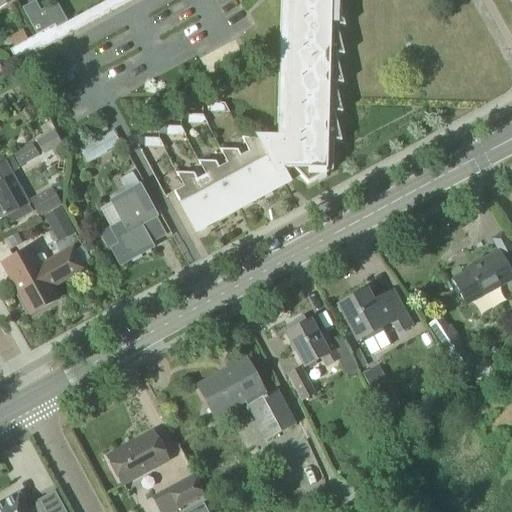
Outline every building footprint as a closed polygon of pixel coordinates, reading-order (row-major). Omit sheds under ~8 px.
[(0,0),(0,9),(13,2),(12,0),(0,0)] [(113,0),(106,4),(112,13),(119,9),(114,0),(113,0)] [(114,0),(119,9),(127,5),(124,0),(114,0)] [(276,174),(277,174),(282,171),(293,171),(307,185),(332,172),(332,143),(340,143),(333,114),(341,114),(334,85),(342,86),(335,57),(343,57),(336,28),(344,28),(336,0),(279,0),(275,141),(258,140),(276,174)] [(28,20),(36,36),(65,20),(57,4),(40,13),(28,20)] [(112,13),(106,4),(98,8),(104,18),(112,13)] [(91,12),(96,22),(104,18),(98,8),(91,12)] [(83,16),(88,26),(96,22),(91,12),(83,16)] [(83,16),(75,20),(80,30),(88,26),(83,16)] [(67,24),(72,35),(80,30),(75,20),(67,24)] [(72,35),(67,24),(59,29),(65,39),(72,35)] [(51,33),(57,43),(65,39),(59,29),(51,33)] [(43,37),(49,47),(57,43),(51,33),(43,37)] [(49,47),(43,37),(35,41),(41,51),(49,47)] [(35,41),(28,45),(33,56),(41,51),(35,41)] [(33,56),(28,45),(20,49),(25,60),(33,56)] [(20,49),(12,54),(17,64),(25,60),(20,49)] [(229,113),(224,104),(210,103),(209,113),(229,113)] [(207,125),(202,116),(188,115),(188,125),(207,125)] [(102,135),(108,132),(104,125),(98,128),(102,135)] [(186,137),(180,127),(166,127),(166,137),(186,137)] [(85,162),(105,151),(104,149),(118,142),(112,132),(79,150),(85,162)] [(61,146),(54,133),(37,143),(44,155),(61,146)] [(164,149),(159,139),(144,139),(144,148),(164,149)] [(276,174),(258,140),(241,140),(248,153),(240,158),(239,158),(259,194),(258,195),(260,199),(275,191),(273,187),(281,182),(277,174),(276,174)] [(31,146),(13,156),(19,168),(38,158),(31,146)] [(239,158),(240,158),(236,152),(219,151),(226,165),(218,170),(217,170),(237,206),(236,207),(239,211),(254,202),(251,198),(258,195),(259,194),(239,158)] [(0,220),(5,217),(10,226),(33,213),(29,205),(27,206),(19,192),(9,174),(17,170),(10,157),(2,161),(4,164),(0,166),(0,220)] [(217,170),(218,170),(215,164),(197,163),(204,177),(196,181),(195,182),(215,218),(217,222),(232,214),(230,210),(236,207),(237,206),(217,170)] [(126,263),(151,249),(139,227),(155,218),(139,188),(140,187),(133,173),(119,180),(126,195),(110,203),(120,222),(99,234),(109,251),(110,250),(119,267),(126,263)] [(195,182),(196,181),(193,175),(175,175),(182,188),(173,193),(195,234),(210,226),(208,222),(215,218),(195,182)] [(39,218),(61,206),(52,189),(30,201),(39,218)] [(511,253),(502,234),(491,239),(498,251),(471,265),(471,270),(452,281),(465,307),(511,282),(511,253)] [(38,270),(28,250),(2,265),(30,315),(57,300),(50,287),(81,270),(71,252),(38,270)] [(373,304),(366,291),(338,307),(358,342),(394,323),(399,333),(412,326),(393,292),(373,304)] [(448,326),(443,318),(429,327),(451,361),(465,351),(457,338),(459,337),(450,325),(448,326)] [(306,325),(303,319),(286,328),(290,334),(286,336),(304,369),(322,359),(326,367),(337,361),(346,378),(358,371),(341,337),(329,344),(323,332),(317,336),(310,323),(306,325)] [(463,377),(478,367),(470,354),(455,364),(463,377)] [(218,416),(263,392),(244,358),(227,367),(229,371),(197,388),(205,403),(210,400),(218,416)] [(301,403),(316,395),(301,368),(287,376),(301,403)] [(295,424),(276,389),(259,398),(259,397),(246,404),(265,440),(295,424)] [(122,486),(168,461),(152,433),(107,458),(122,486)] [(158,511),(176,511),(204,497),(193,475),(151,498),(158,511)] [(63,511),(54,494),(36,504),(38,507),(29,511),(26,511),(18,496),(0,505),(0,511),(63,511)]
